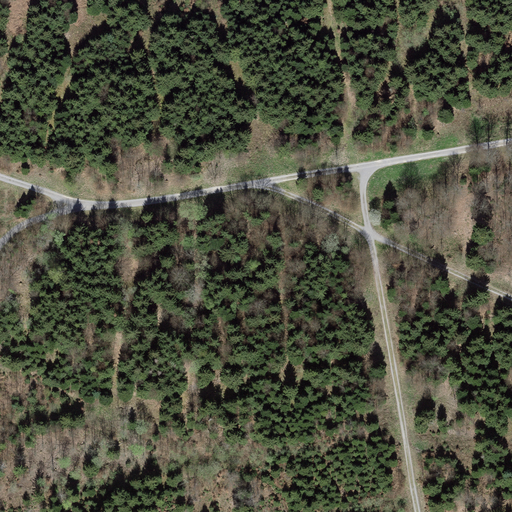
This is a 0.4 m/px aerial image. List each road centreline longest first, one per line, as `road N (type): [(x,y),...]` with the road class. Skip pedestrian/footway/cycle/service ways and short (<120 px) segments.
road 1 (track): [(511,141),(84,206)]
road 2 (track): [(361,167),(417,511)]
road 3 (track): [(259,181),(511,296)]
